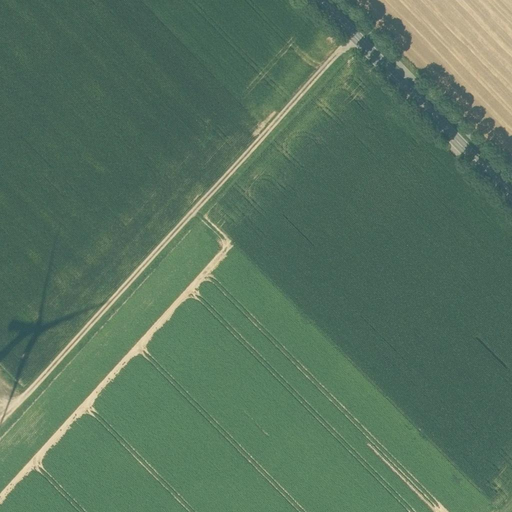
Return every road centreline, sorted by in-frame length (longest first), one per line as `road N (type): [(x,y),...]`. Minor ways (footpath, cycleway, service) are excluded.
road 1 (track): [(354,35),(0,422)]
road 2 (tertiary): [(320,0),(511,197)]
